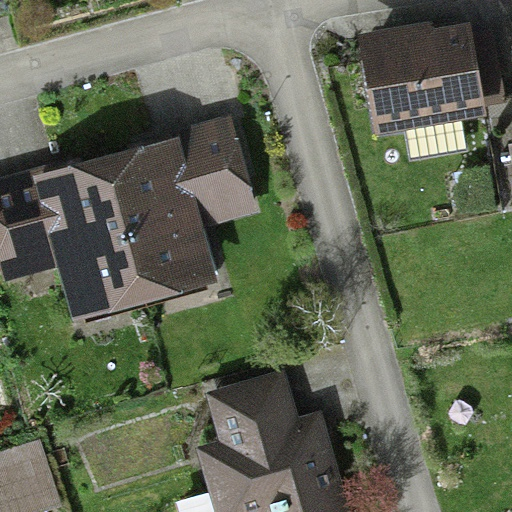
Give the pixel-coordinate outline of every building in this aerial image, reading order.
[(409,158),(466,148),(459,110),(475,107),(463,32),(369,48),(382,123),(403,119),(409,158)] [(168,148),(108,165),(142,290),(205,273),(184,196),(241,180),(225,122),(165,139),(168,148)] [(79,307),(142,290),(108,165),(48,181),(45,171),(0,183),(0,243),(0,245),(58,230),(79,307)] [(338,511),(316,433),(308,426),(290,430),(278,387),(220,403),(232,446),(209,453),(219,489),(185,498),(179,509),(179,511),(338,511)] [(36,444),(0,455),(0,511),(26,511),(53,504),(36,444)]
